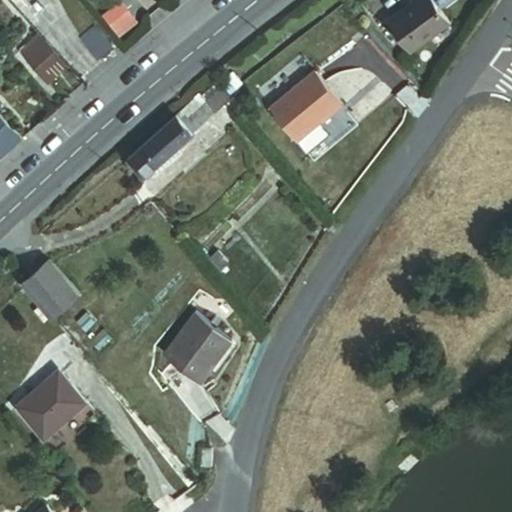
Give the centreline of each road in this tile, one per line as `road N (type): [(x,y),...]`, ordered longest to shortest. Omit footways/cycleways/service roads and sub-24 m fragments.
road 1 (unclassified): [(229,502),(268,362),(478,56)]
road 2 (secondary): [(0,218),(253,0)]
road 3 (unknown): [(187,511),(115,385),(61,338)]
